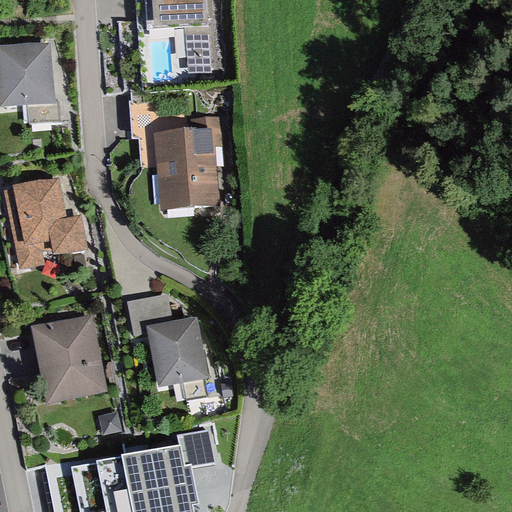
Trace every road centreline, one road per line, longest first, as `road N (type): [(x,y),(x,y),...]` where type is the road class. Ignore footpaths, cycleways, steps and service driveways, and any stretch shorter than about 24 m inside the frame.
road 1 (residential): [(83,0),(94,185),(117,227),(147,258),(202,286),(235,315),(262,421)]
road 2 (track): [(262,421),(354,127),(420,0)]
